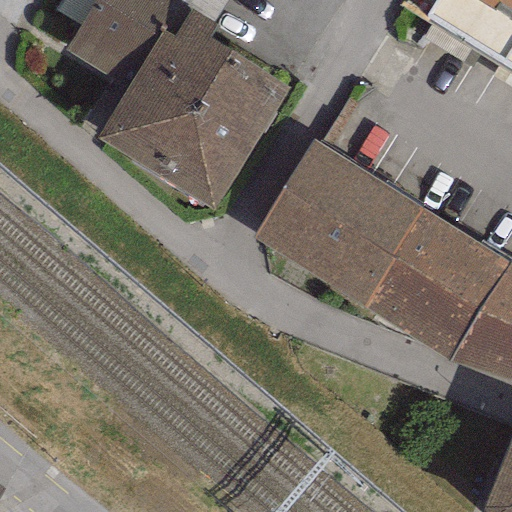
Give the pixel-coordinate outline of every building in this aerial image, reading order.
[(188,8),(174,0),(94,0),(62,52),(124,90),(160,31),(170,37),(188,8)] [(225,0),(174,0),(188,8),(211,21),(225,0)] [(511,0),(404,0),(400,7),(511,76),(511,0)] [(211,21),(188,8),(170,37),(160,31),(124,90),(94,141),(212,211),(286,87),(207,40),(216,24),(211,21)] [(508,264),(311,140),(251,240),(447,361),(508,264)] [(511,266),(508,264),(447,361),(511,381),(511,266)] [(511,511),(511,435),(480,511),(511,511)]
